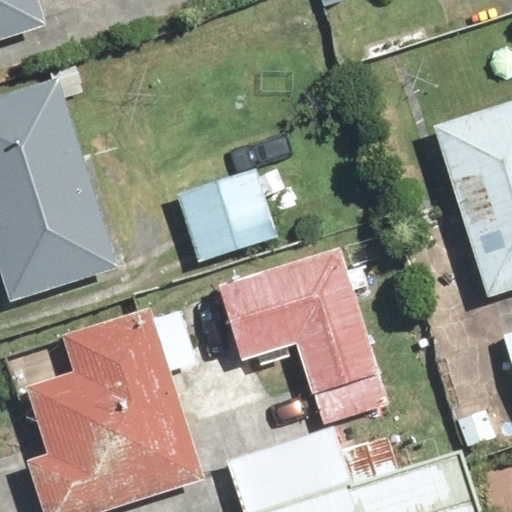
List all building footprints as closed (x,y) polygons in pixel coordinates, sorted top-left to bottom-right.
[(0,0),(0,34),(34,24),(26,0),(0,0)] [(48,76),(0,91),(0,306),(109,273),(48,76)] [(511,95),(419,124),(474,298),(511,286),(511,95)] [(267,172),(188,194),(208,264),(287,242),(267,172)] [(330,248),(207,286),(231,362),(286,346),(310,424),(378,403),(330,248)] [(84,511),(192,478),(140,311),(49,339),(60,373),(16,387),(37,456),(16,463),(31,511),(84,511)]
